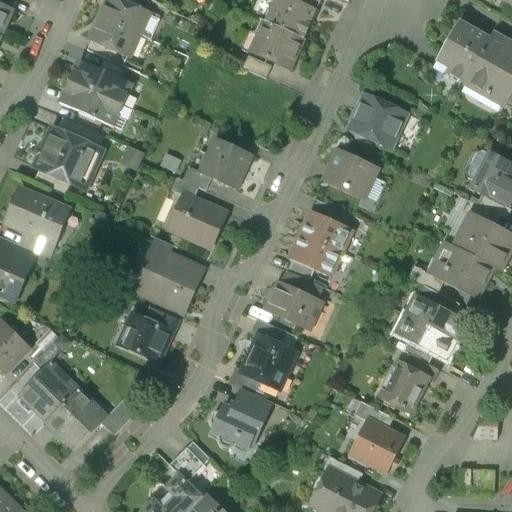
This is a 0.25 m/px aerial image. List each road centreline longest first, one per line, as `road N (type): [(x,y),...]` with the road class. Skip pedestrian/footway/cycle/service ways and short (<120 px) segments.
road 1 (residential): [(76,505),(183,389),(368,0)]
road 2 (residential): [(416,496),(511,310)]
road 3 (residential): [(56,0),(0,129)]
